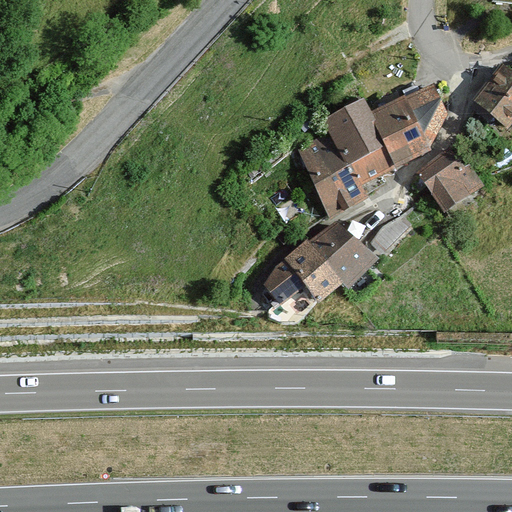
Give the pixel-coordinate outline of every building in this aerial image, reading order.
[(511,0),(495,0),(494,6),(511,8),(511,0)] [(511,130),(511,82),(502,75),(476,109),(509,135),(511,130)] [(332,137),(300,151),(330,219),(363,204),(356,188),(426,157),(408,117),(437,104),(426,78),(397,90),(402,102),(368,117),(362,105),(325,121),(332,137)] [(292,167),(285,157),(275,165),(282,175),(292,167)] [(452,160),(423,181),(449,219),(484,194),(472,177),(467,181),(452,160)] [(276,271),(265,292),(278,307),(299,288),(317,308),(339,285),(345,291),(372,263),(333,230),(276,271)]
